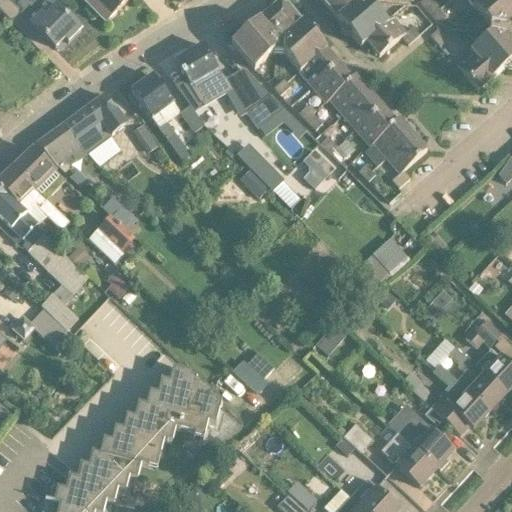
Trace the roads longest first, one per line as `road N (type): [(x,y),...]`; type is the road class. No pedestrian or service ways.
road 1 (tertiary): [(0,158),(84,88),(234,0)]
road 2 (residential): [(401,211),(511,115)]
